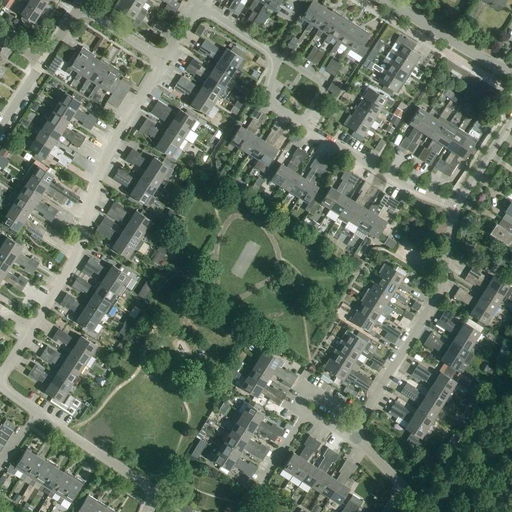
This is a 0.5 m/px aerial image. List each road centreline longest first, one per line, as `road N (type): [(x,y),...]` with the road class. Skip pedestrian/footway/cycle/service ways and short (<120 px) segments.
road 1 (residential): [(32,327),(72,266),(99,169),(162,60)]
road 2 (residential): [(354,441),(439,291),(453,207)]
road 3 (residential): [(145,511),(144,485),(0,381)]
road 4 (residential): [(453,207),(301,123)]
road 5 (residential): [(162,60),(196,7),(274,54)]
road 6 (tertiary): [(511,74),(385,0)]
road 7 (residential): [(260,485),(306,414),(354,441)]
